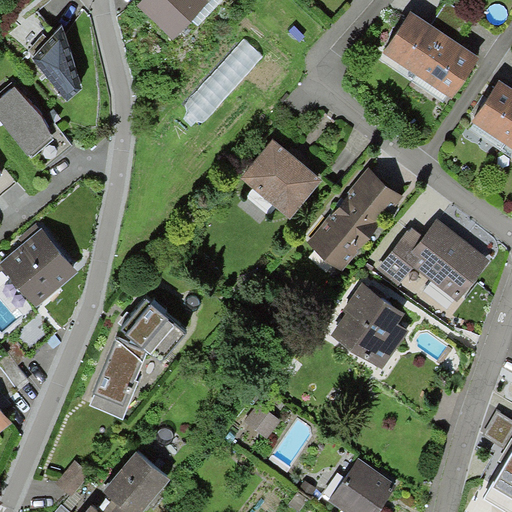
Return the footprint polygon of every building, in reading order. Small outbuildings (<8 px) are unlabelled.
[(169,29),(184,14),(195,25),(219,0),(143,0),(141,2),(169,29)] [(446,0),(442,0),(436,11),(461,28),(470,16),(446,0)] [(381,46),(415,69),(440,32),(427,23),(407,9),(381,46)] [(453,40),(461,28),(436,11),(427,23),(440,32),(453,40)] [(28,53),(63,95),(77,83),(58,21),(28,53)] [(453,40),(440,32),(415,69),(448,92),(474,54),(453,40)] [(470,115),(504,138),(511,125),(511,88),(496,77),(470,115)] [(0,90),(0,121),(23,149),(50,127),(9,82),(0,90)] [(314,175),(269,138),(241,172),(253,182),(244,193),(265,210),(274,199),(286,209),(314,175)] [(331,265),(335,260),(343,266),(399,198),(369,173),(313,241),(320,247),(316,253),(331,265)] [(437,223),(423,241),(409,231),(382,266),(400,280),(415,261),(435,277),(426,289),(451,307),(486,261),(437,223)] [(4,264),(36,301),(73,269),(41,232),(4,264)] [(402,313),(365,287),(348,311),(351,313),(336,334),(380,365),(404,331),(394,324),(402,313)] [(137,361),(151,373),(180,341),(154,319),(110,368),(117,384),(137,361)] [(5,353),(0,357),(0,369),(14,387),(25,378),(5,353)] [(0,393),(2,396),(14,387),(0,369),(0,393)] [(511,491),(511,436),(509,434),(499,450),(509,456),(494,481),(492,480),(480,501),(482,502),(497,511),(510,491),(511,491)] [(135,511),(167,475),(138,451),(106,490),(119,501),(109,511),(99,511),(92,506),(86,511),(135,511)] [(356,460),(330,498),(350,511),(376,511),(394,487),(356,460)] [(57,483),(70,494),(87,473),(74,462),(57,483)]
